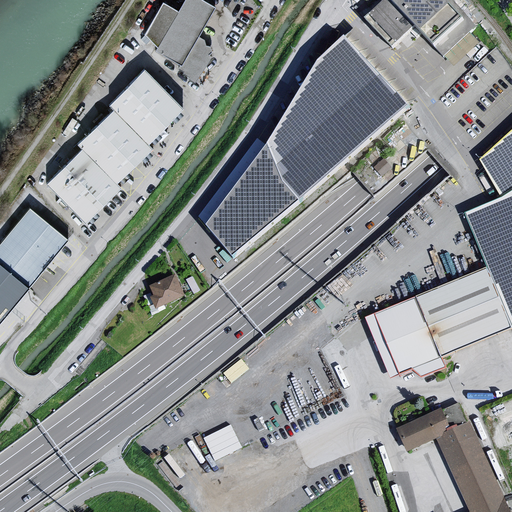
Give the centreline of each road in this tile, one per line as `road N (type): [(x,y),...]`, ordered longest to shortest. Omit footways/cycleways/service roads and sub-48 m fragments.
road 1 (motorway): [(511,41),(312,231),(0,475)]
road 2 (motorway): [(0,511),(279,296),(511,90)]
road 3 (unclassified): [(334,0),(192,211),(38,396),(0,366)]
road 4 (unclassified): [(272,0),(150,180),(0,362)]
road 5 (unclassified): [(63,511),(117,481),(139,486),(171,511)]
